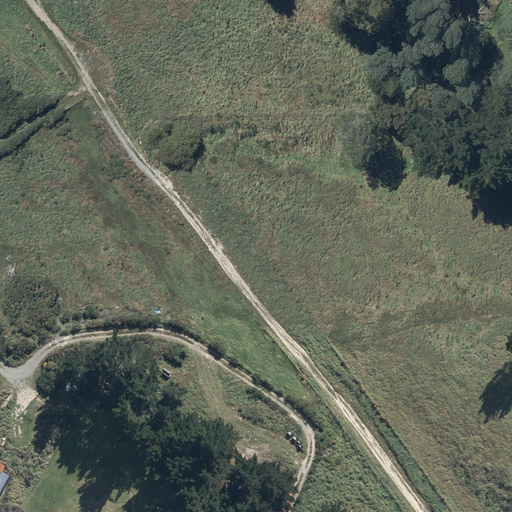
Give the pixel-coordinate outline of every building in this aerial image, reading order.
[(68,378),(67,391),(77,391),(78,378),(68,378)] [(42,432),(46,419),(35,416),(35,418),(32,417),(29,429),(36,431),(36,430),(42,432)] [(0,447),(5,449),(9,436),(0,432),(0,447)] [(48,437),(38,434),(33,450),(43,453),(48,437)] [(7,466),(0,462),(0,471),(2,473),(0,477),(0,493),(10,475),(3,472),(7,466)]
